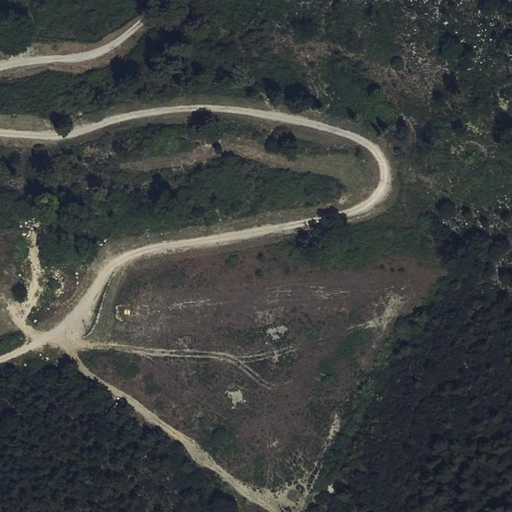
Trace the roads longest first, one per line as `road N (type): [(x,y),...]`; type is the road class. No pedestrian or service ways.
road 1 (track): [(0,360),(64,328),(108,266),(129,255),(339,217),(384,192),(385,173),(372,145),(334,126),(249,109),(186,106),(69,133),(0,132)]
road 2 (track): [(0,68),(109,48),(163,0)]
